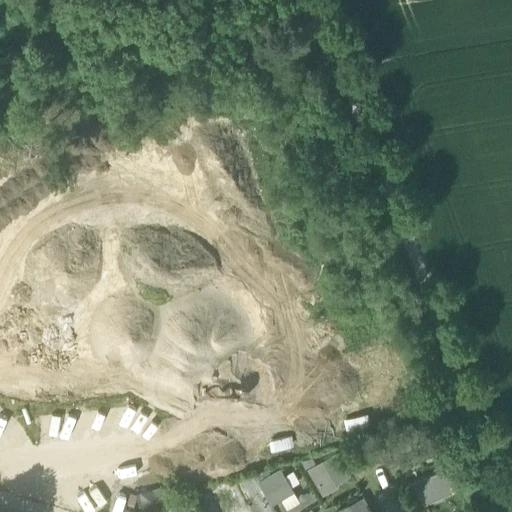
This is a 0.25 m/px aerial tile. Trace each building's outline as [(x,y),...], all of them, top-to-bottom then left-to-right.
[(389,439),(398,463),(433,450),(423,427),(389,439)] [(312,454),(301,459),(320,493),(354,474),(339,448),(316,461),(312,454)] [(455,463),(412,479),(421,502),(464,486),(455,463)] [(276,508),(300,494),(283,464),(259,478),(276,508)] [(234,511),(233,510),(245,504),(234,480),(207,493),(215,511),(234,511)] [(330,511),(375,511),(365,493),(330,511)]
